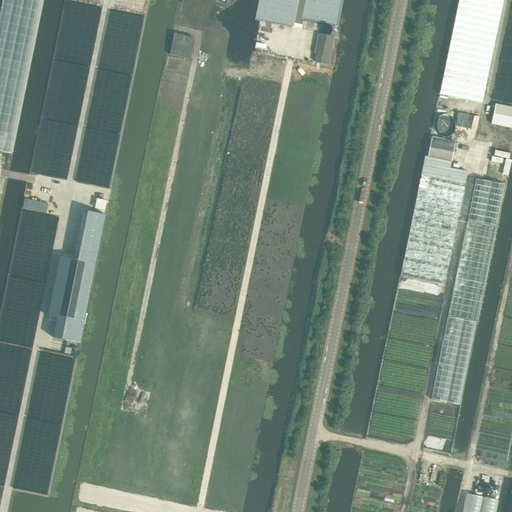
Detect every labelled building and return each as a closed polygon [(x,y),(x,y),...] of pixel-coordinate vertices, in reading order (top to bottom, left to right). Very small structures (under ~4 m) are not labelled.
[(2,0),(0,14),(0,150),(10,153),(11,153),(42,0),(2,0)] [(459,0),(439,95),(482,103),(503,0),(459,0)] [(318,33),(314,54),(316,54),(315,62),(328,64),(330,56),(333,36),(318,33)] [(491,124),(511,127),(511,107),(495,104),(491,124)] [(458,112),(455,126),(467,129),(470,115),(458,112)] [(425,156),(421,176),(465,185),(468,171),(450,168),(455,142),(431,137),(427,156),(425,156)] [(465,185),(421,176),(400,276),(444,285),(465,185)] [(504,185),(476,179),(468,222),(496,227),(504,185)] [(97,199),(95,208),(104,210),(106,201),(97,199)] [(60,257),(48,317),(58,319),(54,338),(77,343),(79,343),(106,215),(104,215),(87,211),(77,260),(60,257)] [(496,227),(468,222),(431,400),(460,406),(496,227)]
